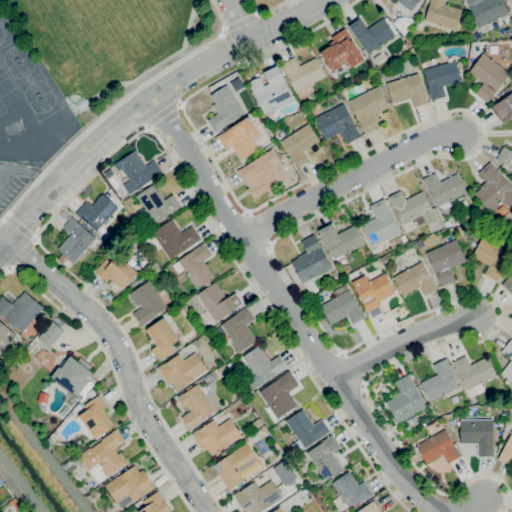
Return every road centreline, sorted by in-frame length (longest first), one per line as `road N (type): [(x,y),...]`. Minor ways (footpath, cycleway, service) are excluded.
road 1 (residential): [(151,96),(414,492),(444,511)]
road 2 (residential): [(329,0),(151,96),(0,244)]
road 3 (residential): [(4,240),(108,329),(139,408),(208,511)]
road 4 (residential): [(462,133),(400,152),(243,236)]
road 5 (residential): [(478,314),(336,375)]
